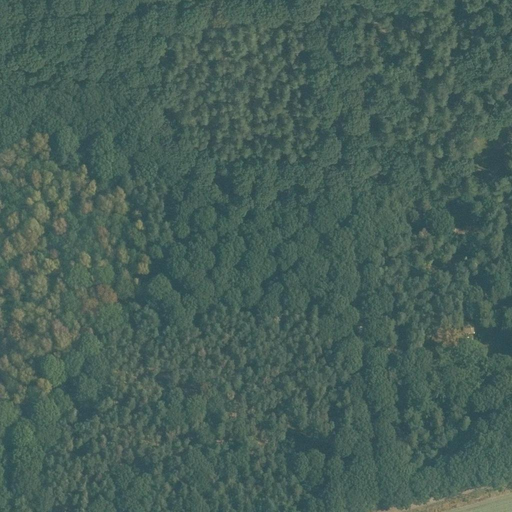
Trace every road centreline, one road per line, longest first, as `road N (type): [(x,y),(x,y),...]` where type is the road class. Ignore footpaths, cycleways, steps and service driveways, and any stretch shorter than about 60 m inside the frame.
road 1 (track): [(381,511),(332,0)]
road 2 (track): [(511,478),(395,511)]
